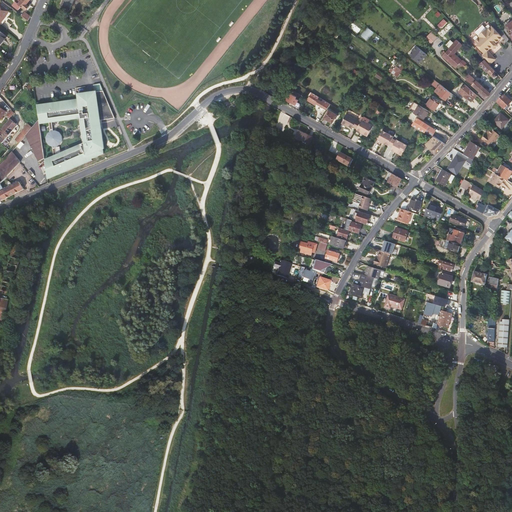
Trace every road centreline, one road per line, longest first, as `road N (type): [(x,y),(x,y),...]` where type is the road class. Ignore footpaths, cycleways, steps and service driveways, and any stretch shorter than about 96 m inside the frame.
road 1 (tertiary): [(0,209),(142,150),(219,93),(240,89),(415,179)]
road 2 (track): [(181,337),(180,411),(154,511)]
road 3 (secondary): [(334,301),(331,336),(344,359),(435,418)]
road 4 (secondary): [(415,179),(363,245),(334,301)]
road 5 (secondary): [(511,75),(415,179)]
road 6 (secondary): [(461,341),(463,278),(494,224)]
